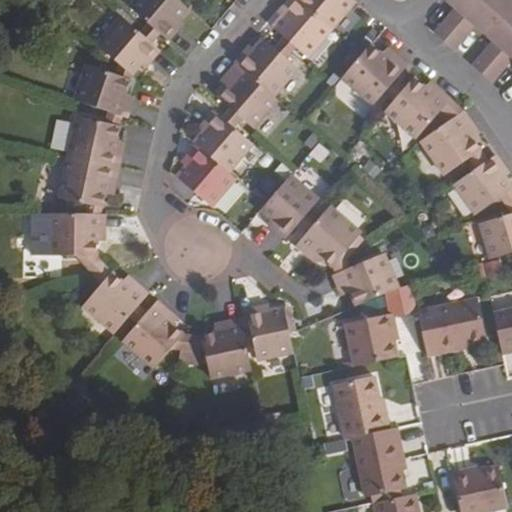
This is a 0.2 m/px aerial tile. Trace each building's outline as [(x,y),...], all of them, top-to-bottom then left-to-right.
[(189,8),(179,0),(135,0),(131,6),(169,38),(184,21),(180,18),(189,8)] [(289,38),(310,56),(334,28),(300,0),(291,0),(281,13),(284,16),(275,27),(289,38)] [(300,0),(334,28),(357,0),(300,0)] [(511,0),(448,0),(449,0),(460,9),(456,14),(454,13),(438,32),(458,50),(475,30),(474,29),(477,24),(499,43),(495,48),(494,47),(477,66),(497,84),(511,66),(511,0)] [(142,31),(123,15),(99,43),(121,62),(134,73),(143,62),(147,65),(161,48),(153,42),(142,31)] [(162,32),(150,23),(142,31),(153,42),(162,32)] [(238,62),(276,94),(300,67),(266,37),(256,48),(253,44),(238,62)] [(301,48),(289,38),(280,49),(291,59),(301,48)] [(386,54),(374,44),(345,76),(377,103),(388,90),(398,79),(411,64),(392,48),(386,54)] [(121,62),(118,72),(133,76),(134,73),(121,62)] [(244,115),(257,126),(281,98),(276,94),(238,62),(223,79),(231,86),(222,96),(233,105),(244,115)] [(129,89),(133,76),(118,72),(89,64),(80,100),(116,110),(133,114),(139,93),(129,89)] [(398,98),(388,109),(420,136),(454,96),(435,81),(429,87),(416,76),(407,87),(398,98)] [(407,87),(398,79),(388,90),(398,98),(407,87)] [(467,113),(452,100),(442,111),(454,121),(467,113)] [(244,115),(233,105),(225,114),(236,124),(244,115)] [(232,169),(256,140),(236,124),(225,114),(217,108),(203,125),(206,129),(198,139),(203,144),(232,169)] [(133,114),(116,110),(113,122),(128,124),(133,114)] [(467,113),(424,142),(448,176),(471,160),(483,152),(474,138),(481,133),(467,113)] [(79,158),(131,167),(134,142),(125,141),(128,124),(113,122),(85,117),(79,158)] [(183,175),(217,204),(241,176),(232,169),(203,144),(188,161),(192,164),(183,175)] [(483,152),(471,160),(478,170),(490,162),(483,152)] [(490,162),(456,186),(478,216),(502,199),(511,192),(511,186),(507,179),(511,176),(498,157),(490,162)] [(127,191),(131,167),(79,158),(73,200),(116,206),(119,189),(127,191)] [(314,209),(324,197),(296,173),(267,207),(277,216),(274,220),(292,235),(304,220),(314,209)] [(511,192),(502,199),(511,213),(511,192)] [(349,251),(366,230),(335,204),(323,217),(314,228),(301,243),(320,259),(326,253),(339,264),(349,251)] [(323,217),(314,209),(304,220),(314,228),(323,217)] [(125,238),(125,213),(72,212),(73,254),(101,254),(116,255),(115,238),(125,238)] [(511,216),(485,225),(495,258),(511,253),(511,216)] [(349,251),(339,264),(343,273),(356,267),(349,251)] [(119,269),(116,255),(101,254),(107,283),(119,269)] [(351,294),(356,307),(403,288),(388,254),(356,267),(343,273),(337,275),(347,296),(351,294)] [(500,260),(474,264),(476,279),(502,275),(500,260)] [(132,280),(119,269),(107,283),(91,302),(123,329),(137,313),(146,302),(157,290),(138,274),(132,280)] [(183,312),(165,296),(145,320),(131,336),(163,363),(191,330),(178,319),(183,312)] [(478,298),(419,311),(428,355),(460,349),(459,345),(469,343),(487,339),(478,298)] [(146,302),(137,313),(145,320),(154,308),(146,302)] [(258,356),(294,349),(284,305),(271,307),(270,302),(248,307),(249,313),(252,327),(258,356)] [(511,308),(494,313),(503,355),(511,352),(511,308)] [(249,313),(243,314),(246,329),(252,327),(249,313)] [(356,367),(399,357),(395,341),(393,331),(397,330),(393,313),(346,324),(356,367)] [(207,346),(213,373),(253,365),(246,329),(243,314),(219,319),(221,328),(204,331),(207,346)] [(204,331),(191,330),(179,344),(207,346),(204,331)] [(334,385),(346,439),(354,438),(390,430),(386,409),(382,410),(375,376),(334,385)] [(405,460),(398,428),(390,430),(354,438),(368,503),(374,502),(403,495),(408,494),(403,471),(401,460),(405,460)] [(470,469),(454,473),(461,511),(487,511),(508,507),(500,467),(482,471),(471,473),(470,469)] [(351,499),(362,497),(356,472),(345,475),(351,499)] [(419,511),(416,494),(403,497),(376,503),(377,511),(419,511)] [(374,502),(374,503),(376,503),(403,497),(403,495),(374,502)]
